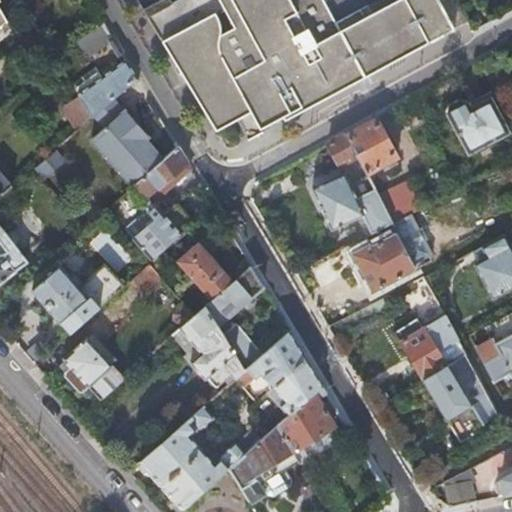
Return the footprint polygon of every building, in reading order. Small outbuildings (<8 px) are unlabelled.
[(158,0),(142,9),(214,130),(236,117),(246,138),(365,77),(334,21),(323,0),(173,0),(170,2),(168,0),(158,0)] [(367,4),(334,21),(365,77),(453,30),(436,0),(396,0),(371,13),(367,4)] [(112,38),(103,22),(77,40),(89,56),(112,38)] [(507,89),(491,56),(479,62),(496,95),(507,89)] [(136,76),(125,58),(77,94),(91,116),(136,76)] [(468,153),(508,132),(490,98),(471,108),(467,100),(458,99),(449,104),(446,112),(468,153)] [(62,113),(63,115),(69,124),(71,126),(87,116),(79,103),(62,113)] [(69,124),(63,115),(59,118),(65,127),(69,124)] [(397,158),(376,118),(346,134),(357,156),(367,175),(384,165),(387,169),(393,166),(391,162),(397,158)] [(357,156),(346,134),(328,143),(340,165),(348,160),(357,156)] [(147,213),(151,217),(161,209),(158,205),(157,204),(154,206),(152,203),(149,196),(175,173),(180,178),(192,167),(178,145),(158,163),(133,185),(131,186),(146,210),(147,213)] [(133,185),(158,163),(144,146),(118,169),(133,185)] [(374,189),(367,175),(357,156),(348,160),(366,193),(374,189)] [(511,161),(507,164),(511,173),(511,182),(501,189),(511,209),(511,208),(511,161)] [(390,224),(392,224),(383,207),(374,189),(366,193),(361,195),(348,170),(312,188),(333,229),(362,215),(372,234),(390,224)] [(0,195),(11,186),(0,173),(0,195)] [(392,224),(420,209),(412,192),(383,207),(392,224)] [(164,213),(155,221),(132,241),(151,262),(192,226),(174,205),(164,213)] [(151,217),(155,221),(164,213),(161,209),(151,217)] [(146,210),(123,230),(132,241),(155,221),(151,217),(147,213),(146,210)] [(413,270),(390,224),(372,234),(358,241),(361,248),(351,253),(357,266),(371,292),(413,270)] [(0,281),(26,261),(0,227),(0,281)] [(104,229),(89,243),(114,270),(129,257),(104,229)] [(279,247),(295,273),(308,267),(293,240),(279,247)] [(347,247),(351,253),(361,248),(358,241),(347,247)] [(213,298),(231,282),(198,245),(180,261),(213,298)] [(473,264),(492,300),(511,288),(511,250),(509,245),(473,264)] [(150,263),(131,280),(144,294),(163,278),(150,263)] [(263,286),(251,265),(231,282),(213,298),(205,305),(218,326),(231,314),(263,286)] [(62,323),(71,333),(120,289),(111,279),(89,298),(59,266),(31,291),(60,324),(62,323)] [(418,278),(399,289),(415,318),(434,307),(418,278)] [(194,315),(184,303),(176,310),(175,318),(182,326),(194,315)] [(231,374),(236,378),(245,370),(223,333),(218,326),(205,305),(194,315),(182,326),(180,327),(201,352),(193,359),(190,361),(205,378),(207,376),(217,387),(231,374)] [(346,327),(358,347),(385,331),(374,311),(346,327)] [(511,311),(485,326),(492,337),(475,347),(493,380),(508,372),(510,376),(511,375),(511,311)] [(237,321),(231,314),(218,326),(223,333),(237,321)] [(223,333),(245,370),(248,367),(264,353),(254,341),(237,321),(223,333)] [(464,354),(452,331),(440,339),(445,347),(438,351),(422,326),(398,341),(421,380),(454,360),(464,354)] [(180,327),(172,334),(193,359),(201,352),(180,327)] [(306,357),(290,330),(284,335),(264,353),(248,367),(257,377),(261,373),(272,387),(306,357)] [(88,387),(99,399),(124,377),(87,336),(62,358),(70,366),(88,387)] [(454,360),(421,380),(445,419),(460,443),(485,427),(483,424),(498,416),(476,376),(460,386),(456,378),(472,368),(464,354),(454,360)] [(322,384),(306,357),(272,387),(284,400),(279,404),(288,414),(322,384)] [(83,391),(88,387),(70,366),(65,371),(66,377),(79,391),(83,391)] [(257,377),(268,391),(272,387),(261,373),(257,377)] [(327,391),(322,384),(288,414),(278,424),(293,450),(333,424),(318,398),(327,391)] [(272,387),(268,391),(279,404),(284,400),(272,387)] [(204,405),(140,462),(150,473),(161,486),(202,449),(189,434),(194,430),(197,432),(214,417),(204,405)] [(339,436),(350,429),(346,423),(335,430),(339,436)] [(229,467),(256,511),(263,511),(274,506),(274,507),(281,508),(298,498),(300,491),(293,480),(306,472),(293,450),(278,424),(245,453),(229,467)] [(202,449),(161,486),(182,509),(229,467),(245,453),(234,441),(217,456),(219,458),(214,463),(202,449)] [(511,472),(501,479),(504,495),(511,492),(511,472)] [(325,504),(330,511),(349,511),(339,495),(325,504)]
